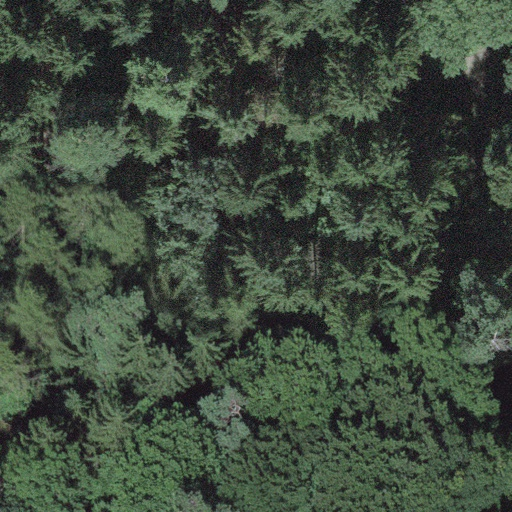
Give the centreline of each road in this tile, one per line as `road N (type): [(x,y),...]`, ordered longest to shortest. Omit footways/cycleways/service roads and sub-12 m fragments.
road 1 (track): [(511,94),(485,195),(407,290),(216,432),(147,511)]
road 2 (track): [(511,58),(124,109),(0,166)]
